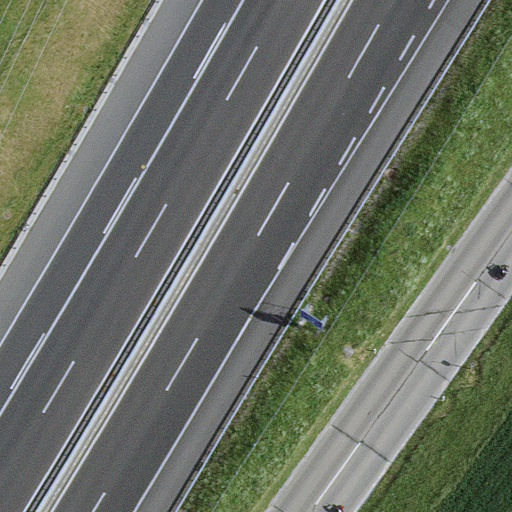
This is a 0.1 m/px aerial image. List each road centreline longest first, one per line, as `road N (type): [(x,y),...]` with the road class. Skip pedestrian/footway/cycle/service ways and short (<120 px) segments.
road 1 (motorway): [(92,511),(391,0)]
road 2 (motorway): [(282,0),(0,482)]
road 3 (primary): [(511,231),(310,511)]
